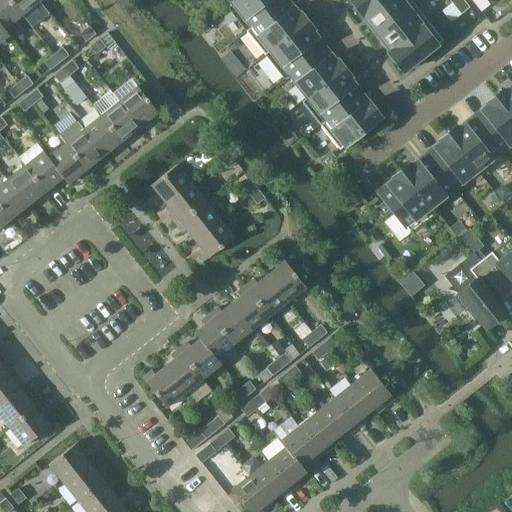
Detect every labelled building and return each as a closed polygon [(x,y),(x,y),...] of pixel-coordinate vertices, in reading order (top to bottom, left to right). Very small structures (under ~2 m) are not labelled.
[(4,29),(22,16),(9,0),(0,0),(0,24),(9,35),(4,29)] [(9,0),(22,16),(40,2),(38,0),(9,0)] [(272,10),(284,0),(236,0),(227,7),(246,31),(272,10)] [(287,0),(284,0),(272,10),(246,31),(264,54),(307,21),(300,12),(299,14),(287,0)] [(351,0),(363,15),(381,0),(351,0)] [(366,24),(375,34),(414,3),(411,0),(381,0),(363,15),(368,22),(366,24)] [(454,0),(452,3),(460,14),(469,7),(463,0),(454,0)] [(471,0),(472,0),(480,11),(489,4),(486,0),(471,0)] [(388,52),(388,53),(428,21),(414,3),(375,34),(383,45),(385,43),(391,50),(388,52)] [(309,57),(324,45),(312,30),(313,29),(307,21),(264,54),(283,78),(309,57)] [(443,40),(428,21),(388,53),(403,71),(423,55),(425,58),(436,50),(434,47),(443,40)] [(0,42),(9,35),(0,24),(0,42)] [(95,34),(89,26),(79,33),(86,42),(95,34)] [(99,39),(89,46),(95,54),(105,46),(99,39)] [(324,45),(309,57),(283,78),(289,74),(307,97),(301,101),(344,68),(338,60),(336,61),(324,45)] [(59,63),(68,56),(62,47),(53,55),(59,63)] [(59,63),(53,55),(43,62),(50,70),(59,63)] [(78,68),(72,60),(62,68),(69,76),(78,68)] [(69,76),(62,68),(53,75),(60,83),(69,76)] [(346,104),(361,93),(349,77),(351,76),(344,68),(301,101),(320,125),(346,104)] [(24,91),(33,84),(26,76),(17,83),(24,91)] [(118,100),(139,127),(148,120),(151,124),(161,116),(158,112),(131,78),(112,93),(118,100)] [(24,91),(17,83),(8,91),(14,99),(24,91)] [(511,84),(504,91),(503,89),(495,96),(511,117),(511,84)] [(43,97),(36,88),(27,96),(34,104),(43,97)] [(361,93),(346,104),(320,125),(339,149),(380,117),(361,93)] [(34,104),(27,96),(18,103),(24,111),(34,104)] [(488,104),(473,116),(474,117),(473,117),(500,152),(511,142),(511,117),(495,96),(486,102),(488,104)] [(100,115),(124,146),(133,138),(130,134),(139,127),(118,100),(108,108),(104,103),(96,110),(100,115)] [(82,129),(104,155),(113,148),(116,152),(124,146),(100,115),(82,129)] [(472,117),(464,123),(457,128),(456,127),(447,133),(477,170),(500,152),(473,117),(473,118),(472,117)] [(65,143),(89,173),(97,167),(94,162),(104,155),(82,129),(65,143)] [(426,153),(427,154),(426,154),(453,189),(477,170),(447,133),(439,139),(441,141),(426,153)] [(41,151),(62,177),(67,184),(77,176),(80,180),(89,173),(65,143),(47,156),(42,150),(41,151)] [(229,153),(221,144),(213,150),(221,160),(229,153)] [(54,184),(62,177),(41,151),(24,165),(48,195),(57,189),(54,184)] [(229,153),(221,160),(228,169),(237,163),(229,153)] [(453,189),(426,154),(426,155),(425,154),(410,166),(408,164),(400,170),(434,213),(435,213),(430,207),(453,189)] [(158,194),(165,203),(192,182),(177,164),(147,188),(154,197),(158,194)] [(6,179),(27,205),(36,198),(39,202),(48,195),(24,165),(6,179)] [(379,190),(379,191),(378,192),(410,232),(434,213),(400,170),(392,177),(394,178),(387,184),(379,190)] [(0,183),(0,207),(13,224),(21,217),(18,213),(27,205),(6,179),(0,183)] [(257,189),(250,179),(242,186),(249,195),(257,189)] [(176,224),(206,200),(192,182),(165,203),(172,212),(169,216),(176,224)] [(511,192),(504,183),(494,191),(502,201),(511,193),(511,192)] [(257,189),(249,195),(257,205),(265,199),(257,189)] [(194,239),(220,218),(206,200),(176,224),(182,233),(186,230),(194,239)] [(0,225),(4,231),(13,224),(0,207),(0,225)] [(235,237),(220,218),(194,239),(201,249),(197,252),(204,261),(235,237)] [(459,221),(450,228),(458,237),(466,230),(459,221)] [(511,250),(499,261),(491,252),(480,260),(503,289),(511,282),(511,250)] [(306,288),(282,257),(272,265),(275,269),(266,276),(287,302),(306,288)] [(503,289),(480,260),(469,269),(476,279),(459,293),(460,295),(457,297),(466,309),(469,306),(486,327),(506,312),(494,297),(503,289)] [(408,294),(422,283),(412,269),(398,280),(408,294)] [(266,276),(257,283),(254,279),(245,286),(269,316),(287,302),(266,276)] [(245,286),(237,293),(240,297),(230,304),(252,331),(269,316),(245,286)] [(230,304),(221,311),(218,307),(210,314),(234,345),(252,331),(230,304)] [(210,314),(201,321),(204,325),(195,332),(221,365),(216,358),(234,345),(210,314)] [(327,333),(320,324),(311,332),(317,340),(327,333)] [(195,332),(194,333),(199,339),(191,346),(188,342),(179,349),(203,379),(221,365),(195,332)] [(317,340),(311,332),(302,339),(308,348),(317,340)] [(321,345),(327,353),(337,345),(330,337),(321,345)] [(275,341),(266,348),(275,360),(285,353),(283,351),(275,341)] [(312,352),(318,360),(327,353),(321,345),(312,352)] [(179,349),(170,355),(173,360),(164,367),(185,393),(203,379),(179,349)] [(275,360),(282,368),(291,361),(285,353),(275,360)] [(326,356),(319,362),(327,371),(334,365),(326,356)] [(272,376),(282,368),(275,360),(266,368),(272,376)] [(0,376),(11,368),(6,361),(1,365),(0,363),(0,376)] [(295,366),(286,373),(292,381),(301,374),(295,366)] [(166,408),(185,393),(164,367),(155,374),(151,370),(142,377),(166,408)] [(11,368),(0,376),(0,405),(20,389),(13,380),(18,376),(11,368)] [(394,399),(369,368),(351,383),(372,409),(381,402),(385,406),(394,399)] [(286,373),(276,380),(282,389),(292,381),(286,373)] [(249,381),(239,389),(246,397),(255,389),(249,381)] [(357,428),(366,421),(363,417),(372,409),(351,383),(333,397),(357,428)] [(39,403),(33,396),(29,400),(20,389),(0,405),(0,417),(8,428),(39,403)] [(230,396),(237,404),(246,397),(239,389),(230,396)] [(259,394),(250,401),(256,409),(265,402),(259,394)] [(336,438),(346,430),(349,434),(357,428),(333,397),(316,411),(336,438)] [(250,401),(240,409),(247,417),(256,409),(250,401)] [(39,403),(8,428),(23,446),(49,425),(41,415),(45,411),(39,403)] [(321,456),(330,449),(327,445),(336,438),(316,411),(298,425),(321,456)] [(215,432),(225,424),(218,416),(209,423),(215,432)] [(215,432),(209,423),(199,431),(205,439),(215,432)] [(305,472),(306,472),(301,466),(310,459),(313,463),(321,456),(298,425),(280,439),(305,472)] [(219,436),(225,444),(235,437),(228,428),(219,436)] [(219,436),(209,443),(216,452),(225,444),(219,436)] [(291,491),(300,484),(296,480),(305,472),(280,439),(279,440),(284,446),(267,460),(291,491)] [(75,443),(48,465),(62,483),(89,462),(81,453),(85,450),(78,441),(75,443)] [(270,501),(279,493),(282,497),(291,491),(267,460),(249,474),(270,501)] [(89,462),(62,483),(77,501),(107,477),(100,468),(96,472),(89,462)] [(230,489),(248,511),(263,511),(261,508),(270,501),(249,474),(230,489)] [(107,477),(77,501),(85,511),(99,511),(117,498),(110,489),(114,486),(107,477)] [(26,498),(18,488),(10,495),(18,505),(26,498)] [(0,502),(0,508),(2,511),(8,511),(13,508),(5,498),(0,502)] [(117,498),(99,511),(135,511),(129,504),(125,508),(117,498)]
